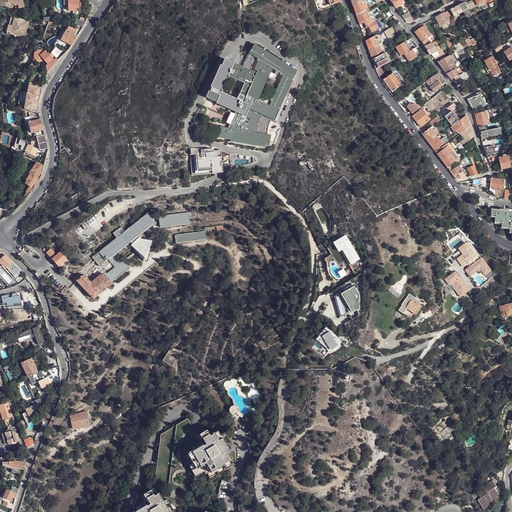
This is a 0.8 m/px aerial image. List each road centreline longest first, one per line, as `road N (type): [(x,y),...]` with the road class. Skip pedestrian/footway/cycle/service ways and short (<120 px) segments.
road 1 (residential): [(1,244),(35,282),(64,367),(32,455)]
road 2 (tertiary): [(345,0),(378,85),(457,189)]
road 3 (residential): [(101,8),(46,96),(53,157),(31,201)]
road 4 (residential): [(407,28),(462,99),(489,168)]
road 5 (residential): [(126,511),(158,430),(186,408),(197,413),(194,425)]
road 6 (residential): [(270,511),(259,467),(278,434),(283,386)]
